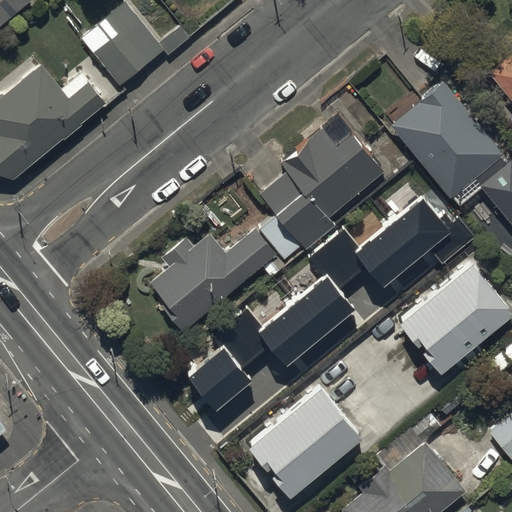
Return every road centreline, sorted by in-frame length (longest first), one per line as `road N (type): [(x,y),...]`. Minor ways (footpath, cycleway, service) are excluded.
road 1 (residential): [(0,277),(340,0)]
road 2 (secondary): [(121,425),(0,277)]
road 3 (residential): [(121,425),(15,511)]
